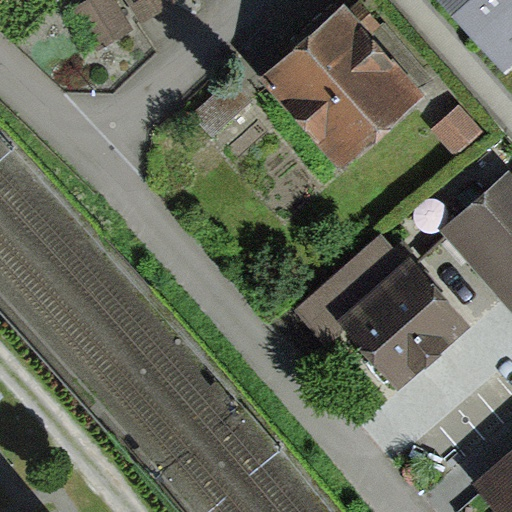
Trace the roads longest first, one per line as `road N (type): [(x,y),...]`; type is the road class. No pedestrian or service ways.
road 1 (residential): [(93,152),(406,511)]
road 2 (residential): [(250,0),(93,152)]
road 3 (unknown): [(352,448),(511,331)]
road 4 (residential): [(0,63),(93,152)]
